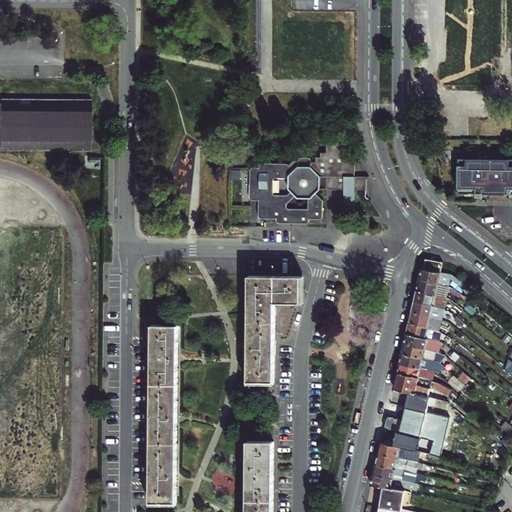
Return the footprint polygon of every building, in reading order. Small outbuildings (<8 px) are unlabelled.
[(0,149),(90,151),(91,99),(0,97),(0,93),(0,90),(0,149)] [(321,176),(327,176),(327,174),(336,174),(336,178),(336,177),(337,177),(338,176),(339,176),(355,176),(355,160),(355,158),(354,157),(345,157),(345,142),(344,141),(343,141),(328,140),(327,141),(326,151),(321,151),(320,155),(316,155),(315,160),(311,160),(311,166),(321,176)] [(475,194),(511,193),(511,153),(488,153),(488,155),(475,155),(475,160),(457,160),(457,193),(468,194),(468,188),(475,188),(475,194)] [(336,187),(336,188),(337,188),(337,189),(338,189),(344,189),(355,189),(366,189),(366,195),(366,196),(366,197),(366,198),(367,198),(369,199),(369,198),(367,197),(366,196),(366,195),(366,180),(367,179),(367,178),(368,178),(369,177),(369,176),(355,176),(339,176),(338,176),(337,177),(336,177),(336,178),(336,179),(327,179),(327,176),(321,176),(311,166),(311,160),(311,159),(310,158),(308,157),(300,157),(300,158),(299,158),(298,159),(298,160),(298,164),(298,166),(294,170),(288,165),(287,164),(261,163),(260,164),(259,165),(259,168),(252,168),(251,168),(250,169),(250,171),(250,198),(250,200),(252,200),(259,200),(259,216),(259,218),(260,218),(262,218),(277,219),(277,221),(277,222),(279,223),(307,223),(308,223),(309,222),(309,221),(309,219),(321,219),(322,218),(323,217),(323,200),(316,193),(320,189),(327,189),(327,186),(336,186),(336,187)] [(288,165),(294,170),(298,166),(298,164),(294,161),(288,165)] [(355,189),(344,189),(344,205),(355,205),(355,189)] [(426,259),(424,269),(441,272),(443,262),(426,259)] [(449,287),(450,279),(467,291),(470,286),(451,274),(441,272),(424,269),(422,268),(420,273),(419,279),(449,287)] [(301,302),(301,276),(249,275),(249,311),(248,343),(248,381),(274,381),(274,366),(275,306),(275,302),(301,302)] [(446,298),(449,287),(419,279),(418,282),(416,290),(446,298)] [(462,294),(453,288),(451,292),(459,298),(462,294)] [(414,301),(444,310),(446,298),(416,290),(416,294),(414,301)] [(459,298),(466,303),(468,300),(462,294),(459,298)] [(413,305),(411,312),(441,320),(444,310),(414,301),(413,305)] [(476,310),(468,303),(464,308),(472,315),(476,310)] [(409,322),(439,331),(441,320),(411,312),(411,315),(409,322)] [(455,319),(463,326),(465,323),(457,316),(455,319)] [(406,333),(439,341),(443,334),(439,331),(409,322),(408,326),(406,333)] [(179,360),(179,325),(153,325),(151,502),(177,502),(177,477),(178,418),(179,360)] [(404,343),(436,352),(439,341),(406,333),(406,336),(404,343)] [(437,361),(440,363),(446,356),(445,354),(440,353),(436,352),(404,343),(403,346),(402,353),(423,358),(437,361)] [(460,356),(454,351),(450,356),(456,361),(460,356)] [(400,363),(435,371),(439,374),(444,367),(440,363),(437,361),(423,358),(402,353),(401,356),(400,363)] [(397,372),(432,380),(435,371),(400,363),(399,366),(397,372)] [(429,396),(431,386),(449,395),(452,389),(443,383),(432,380),(397,372),(396,376),(394,388),(401,390),(416,393),(429,396)] [(458,374),(456,377),(463,382),(465,380),(458,374)] [(416,393),(401,390),(400,394),(408,396),(403,419),(387,415),(381,442),(408,448),(420,451),(440,457),(450,416),(427,411),(431,397),(429,396),(416,393)] [(511,432),(511,425),(506,420),(501,425),(511,434),(511,432)] [(510,449),(511,441),(511,437),(508,434),(501,443),(510,449)] [(273,511),(274,460),(274,441),(248,441),(248,464),(247,511),(273,511)] [(409,459),(418,462),(420,451),(408,448),(381,442),(381,445),(379,453),(409,459)] [(409,459),(379,453),(378,456),(376,464),(405,470),(417,473),(418,468),(422,469),(424,463),(418,462),(409,459)] [(375,468),(374,474),(414,483),(416,478),(420,479),(425,480),(426,476),(417,473),(405,470),(376,464),(375,468)] [(412,488),(417,490),(419,484),(418,483),(414,483),(374,474),(373,477),(371,485),(384,486),(401,489),(405,490),(411,492),(412,488)] [(491,480),(498,482),(500,476),(493,474),(491,480)] [(379,511),(418,511),(402,508),(403,505),(405,490),(401,489),(384,486),(379,511)] [(411,492),(405,490),(403,505),(409,506),(411,492)]
